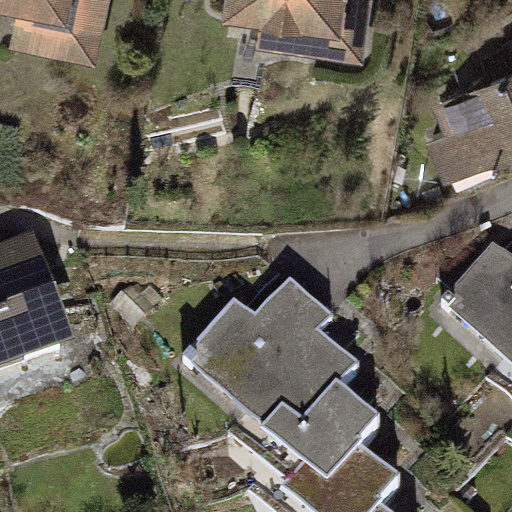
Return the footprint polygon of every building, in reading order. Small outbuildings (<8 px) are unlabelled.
[(0,0),(0,5),(44,13),(38,52),(118,66),(128,0),(0,0)] [(237,0),(236,13),(268,21),(270,51),(377,64),(384,0),(237,0)] [(465,131),(435,142),(450,183),(511,160),(511,72),(452,94),(465,131)] [(35,229),(0,242),(0,395),(88,360),(35,229)] [(511,263),(504,256),(452,312),(511,367),(511,401),(507,407),(511,411),(511,263)] [(248,315),(200,365),(248,411),(228,432),(261,462),(245,479),(280,511),(386,511),(403,495),(369,463),(387,443),(346,405),(369,380),(330,344),(341,327),(302,291),(265,331),(248,315)]
